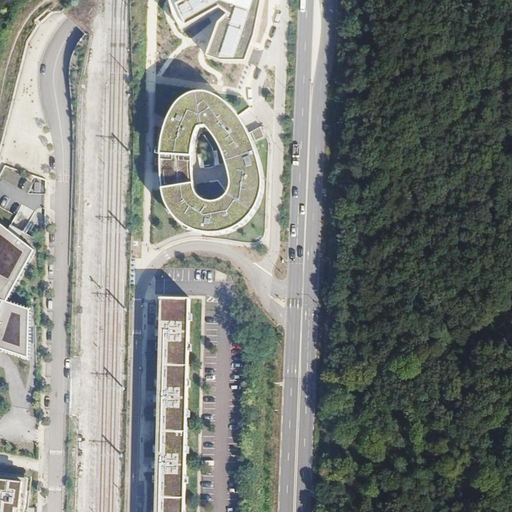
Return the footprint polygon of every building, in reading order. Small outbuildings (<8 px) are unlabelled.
[(220,24),(208,58),(223,63),(248,63),(257,38),(264,0),(169,0),(170,0),(174,16),(183,33),(189,29),(221,10),(224,12),(229,16),(220,24)] [(197,95),(189,98),(184,101),(181,103),(177,107),(174,110),(172,114),(169,120),(166,126),(164,133),(163,140),(161,155),(192,157),(193,151),(194,143),(196,135),(199,129),(206,128),(210,132),(215,139),(219,146),(223,154),(226,164),(229,172),(230,180),(231,187),(228,194),(223,199),(217,202),(209,202),(201,199),(196,192),(194,184),(182,186),(170,188),(162,189),(163,197),(165,201),(168,208),(172,214),(178,220),(184,225),(190,229),(198,233),(204,235),(211,236),(216,236),(220,236),(224,236),(229,235),(235,233),(240,231),(247,227),(250,223),(251,222),(255,217),(258,212),(259,209),(261,204),(263,199),(263,196),(264,192),(265,187),(265,185),(265,177),(265,172),(265,170),(264,165),(262,156),(261,151),(259,145),(257,140),(254,132),(250,126),(245,119),(242,115),(240,113),(236,109),(232,105),(228,103),(224,100),(219,98),(214,96),(209,95),(204,95),(200,95),(197,95)] [(192,157),(161,155),(160,169),(161,181),(162,189),(170,188),(182,186),(194,184),(192,173),(192,162),(192,157)] [(0,349),(31,359),(32,310),(10,302),(26,270),(36,250),(20,238),(9,229),(0,221),(0,349)] [(12,224),(9,229),(20,238),(24,231),(12,224)] [(184,511),(190,300),(162,298),(156,511),(184,511)] [(29,511),(34,478),(0,474),(0,511),(29,511)]
